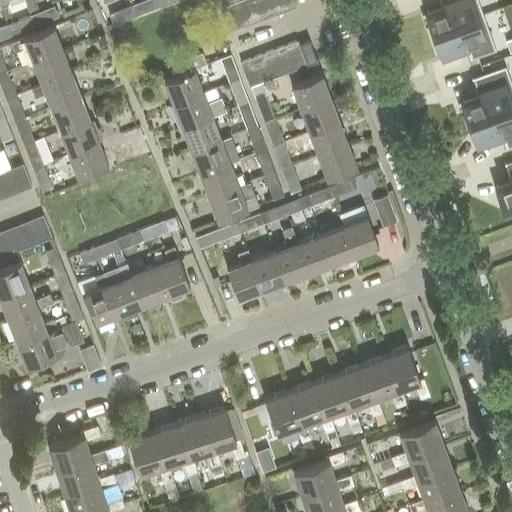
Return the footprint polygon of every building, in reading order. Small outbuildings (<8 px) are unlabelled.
[(23,0),(27,10),(36,7),(33,0),(23,0)] [(143,0),(131,5),(135,15),(158,6),(156,0),(143,0)] [(240,27),(252,23),(242,0),(238,0),(231,3),(240,27)] [(242,0),(252,23),(263,19),(255,0),(242,0)] [(274,15),(268,0),(255,0),(263,19),(274,15)] [(285,11),(280,0),(268,0),(274,15),(285,11)] [(293,0),(280,0),(285,11),(296,6),(293,0)] [(431,32),(482,14),(477,0),(439,0),(443,8),(428,13),(428,12),(424,14),(431,32)] [(229,32),(240,27),(231,3),(220,7),(229,32)] [(30,15),(34,25),(58,16),(54,5),(30,15)] [(135,15),(131,5),(109,13),(113,23),(135,15)] [(441,60),(468,51),(471,59),(496,50),(482,14),(431,32),(440,57),(441,60)] [(34,25),(30,15),(7,24),(11,34),(34,25)] [(0,26),(0,38),(11,34),(7,24),(0,26)] [(52,25),(22,37),(7,43),(11,52),(26,47),(31,61),(62,49),(52,25)] [(306,64),(315,60),(307,39),(298,42),(306,64)] [(296,40),(285,44),(294,68),(305,64),(296,40)] [(294,68),(285,44),(274,48),(283,72),(294,68)] [(283,72),(274,48),(263,52),(272,76),(283,72)] [(71,72),(62,49),(31,61),(40,84),(71,72)] [(272,76),(263,52),(252,56),(261,80),(272,76)] [(169,66),(173,76),(162,80),(172,104),(202,92),(193,68),(207,63),(203,53),(169,66)] [(220,58),(229,82),(239,78),(230,54),(220,58)] [(261,80),(252,56),(241,61),(250,85),(261,80)] [(459,100),(466,119),(511,102),(511,98),(501,66),(471,76),(477,94),(459,100)] [(0,83),(5,98),(16,93),(7,70),(0,73),(0,83)] [(71,72),(40,84),(31,88),(35,97),(44,93),(49,107),(80,95),(71,72)] [(299,108),(329,97),(320,73),(290,85),(299,108)] [(237,105),(248,101),(239,78),(229,82),(237,105)] [(206,102),(202,92),(172,104),(180,127),(226,110),(221,97),(206,102)] [(15,121),(25,117),(16,93),(5,98),(15,121)] [(255,97),(264,122),(274,118),(265,94),(255,97)] [(49,107),(59,130),(89,118),(80,95),(49,107)] [(329,97),(299,108),(307,131),(338,120),(329,97)] [(246,128),(257,124),(248,101),(237,105),(246,128)] [(511,102),(466,119),(477,147),(502,138),(505,146),(511,143),(511,102)] [(226,110),(180,127),(189,150),(219,138),(211,116),(226,110)] [(15,121),(24,144),(34,140),(25,117),(15,121)] [(59,130),(68,153),(98,141),(89,118),(59,130)] [(264,122),(273,145),(283,141),(274,118),(264,122)] [(338,120),(307,131),(316,155),(347,143),(338,120)] [(12,135),(7,123),(0,126),(0,135),(2,140),(12,135)] [(255,151),(265,147),(257,124),(246,128),(255,151)] [(225,153),(219,138),(189,150),(198,173),(238,158),(235,150),(225,153)] [(24,144),(33,167),(44,163),(34,140),(24,144)] [(107,164),(98,141),(68,153),(77,176),(107,164)] [(273,145),(281,168),(292,164),(283,141),(273,145)] [(356,167),(347,143),(316,155),(325,178),(356,167)] [(264,175),(274,171),(265,147),(255,151),(264,175)] [(238,158),(198,173),(207,196),(237,185),(228,162),(238,158)] [(494,187),(504,216),(511,213),(511,160),(504,163),(511,181),(494,187)] [(33,167),(42,191),(53,187),(44,163),(33,167)] [(301,188),(292,164),(281,168),(290,192),(301,188)] [(22,165),(11,169),(20,192),(31,188),(22,165)] [(0,173),(9,196),(20,192),(11,169),(0,173)] [(274,171),(264,175),(272,198),(283,194),(274,171)] [(0,199),(9,196),(0,173),(0,199)] [(360,174),(328,186),(332,196),(363,184),(360,174)] [(255,195),(243,200),(237,185),(207,196),(216,220),(258,204),(255,195)] [(328,186),(305,195),(308,205),(332,196),(328,186)] [(373,199),(383,225),(397,220),(387,194),(373,199)] [(305,195),(281,204),(285,214),(308,205),(305,195)] [(281,204),(258,213),(262,223),(285,214),(281,204)] [(377,244),(366,214),(362,205),(338,214),(342,223),(353,253),(377,244)] [(258,213),(235,222),(239,231),(262,223),(258,213)] [(31,220),(40,243),(51,239),(42,215),(31,220)] [(163,219),(138,229),(143,240),(168,230),(163,219)] [(29,247),(40,243),(31,220),(20,224),(29,247)] [(216,240),(239,231),(235,222),(213,230),(216,240)] [(319,232),(330,262),(353,253),(342,223),(319,232)] [(9,228),(18,252),(29,247),(20,224),(9,228)] [(284,245),(272,250),(284,280),(307,271),(295,241),(297,240),(291,226),(281,229),(285,240),(283,241),(284,245)] [(16,253),(18,252),(9,228),(0,231),(0,237),(7,256),(16,253)] [(138,229),(115,238),(119,249),(143,240),(138,229)] [(319,232),(297,240),(295,241),(307,271),(330,262),(319,232)] [(115,238),(92,247),(97,258),(119,249),(115,238)] [(167,259),(153,264),(165,294),(188,285),(172,246),(163,250),(167,259)] [(54,275),(65,271),(55,247),(45,251),(54,275)] [(84,263),(97,258),(92,247),(80,252),(84,263)] [(237,252),(240,261),(226,267),(237,297),(261,288),(249,258),(250,258),(246,249),(237,252)] [(284,280),(272,250),(250,258),(249,258),(261,288),(284,280)] [(19,261),(16,253),(7,256),(0,258),(0,296),(29,285),(19,261)] [(122,277),(108,283),(107,283),(119,313),(142,304),(129,274),(131,273),(126,262),(117,266),(122,277)] [(165,294),(153,264),(131,273),(129,274),(142,304),(165,294)] [(65,271),(54,275),(63,298),(74,294),(65,271)] [(95,323),(119,313),(107,283),(108,283),(103,272),(93,276),(98,287),(83,293),(95,323)] [(50,293),(34,299),(29,285),(0,296),(0,303),(7,321),(38,308),(37,307),(53,301),(50,293)] [(76,319),(82,316),(74,294),(63,298),(71,318),(74,317),(75,319),(76,319)] [(55,320),(54,317),(43,322),(38,308),(7,321),(16,344),(66,323),(64,316),(55,320)] [(25,367),(61,353),(65,343),(73,345),(84,341),(82,336),(89,333),(82,316),(76,319),(75,319),(66,323),(16,344),(25,367)] [(93,344),(80,349),(87,370),(101,365),(93,344)] [(406,347),(382,356),(394,390),(398,388),(413,383),(418,398),(428,394),(422,377),(417,379),(406,347)] [(394,390),(382,356),(358,364),(370,398),(374,397),(389,392),(394,406),(404,403),(398,388),(394,390)] [(370,398),(358,364),(334,373),(346,407),(351,405),(365,400),(370,415),(380,411),(374,397),(370,398)] [(346,407),(334,373),(310,381),(323,416),(328,414),(341,409),(346,424),(356,420),(351,405),(346,407)] [(323,432),(325,431),(328,439),(336,436),(328,414),(323,416),(310,381),(286,390),(299,424),(303,422),(317,417),(323,432)] [(309,437),(303,422),(299,424),(286,390),(262,398),(275,433),(294,426),(299,441),(309,437)] [(209,449),(213,448),(226,444),(231,459),(241,455),(236,438),(233,439),(222,407),(198,415),(209,449)] [(198,415),(173,423),(185,457),(189,456),(204,451),(209,466),(218,463),(213,448),(209,449),(198,415)] [(356,420),(346,424),(350,434),(360,431),(356,420)] [(404,451),(389,456),(379,460),(382,470),(407,461),(406,457),(440,444),(432,420),(397,433),(404,451)] [(184,474),(186,473),(189,482),(197,480),(189,456),(185,457),(173,423),(149,431),(160,465),(164,464),(180,459),(184,474)] [(45,446),(53,470),(87,459),(86,455),(81,441),(97,435),(94,426),(75,432),(77,435),(45,446)] [(110,447),(102,449),(86,455),(87,459),(53,470),(61,494),(95,483),(94,479),(89,464),(123,452),(116,430),(105,434),(110,447)] [(169,479),(164,464),(160,465),(149,431),(125,439),(136,473),(156,467),(161,482),(169,479)] [(449,468),(440,444),(406,457),(407,461),(412,474),(397,479),(401,489),(415,484),(414,481),(449,468)] [(340,451),(323,456),(324,460),(291,471),(299,495),(336,484),(334,479),(329,464),(343,460),(340,451)] [(220,463),(212,466),(214,474),(222,472),(220,463)] [(117,497),(113,485),(134,478),(131,468),(110,475),(110,473),(94,479),(95,483),(61,494),(67,511),(89,511),(103,507),(102,503),(117,497)] [(409,511),(412,511),(424,508),(423,504),(458,492),(449,468),(414,481),(415,484),(421,498),(406,503),(409,511)] [(329,511),(343,508),(342,503),(337,489),(351,484),(348,475),(334,479),(336,484),(299,495),(304,511),(329,511)] [(465,511),(458,492),(423,504),(424,508),(425,511),(465,511)] [(103,507),(89,511),(105,511),(120,507),(117,497),(102,503),(103,507)] [(345,511),(358,508),(355,499),(342,503),(343,508),(329,511),(345,511)]
